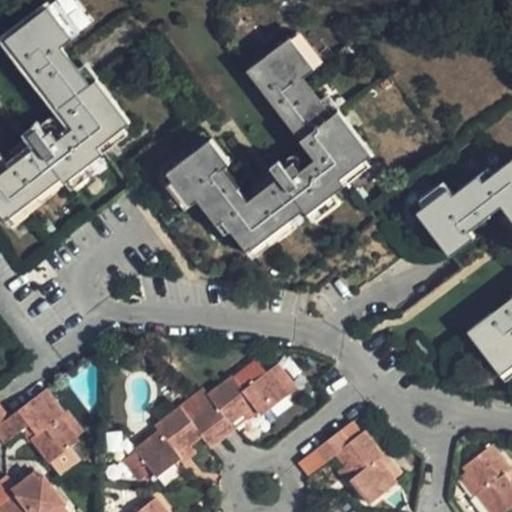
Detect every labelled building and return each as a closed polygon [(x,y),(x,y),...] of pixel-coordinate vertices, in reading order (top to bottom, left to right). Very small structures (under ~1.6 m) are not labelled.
[(80,29),(58,0),(51,0),(46,4),(70,37),(80,29)] [(0,212),(4,217),(47,186),(61,177),(64,181),(90,163),(103,153),(98,146),(124,128),(132,122),(100,79),(91,85),(78,67),(62,44),(70,37),(46,4),(5,35),(29,66),(38,60),(83,122),(75,128),(58,140),(53,134),(49,128),(42,133),(37,127),(29,133),(37,143),(43,151),(11,175),(2,181),(0,178),(0,212)] [(321,64),(297,32),(289,38),(313,70),(321,64)] [(171,175),(192,202),(197,197),(215,221),(222,217),(231,230),(245,249),(290,215),(301,206),(305,211),(332,191),(344,182),(339,176),(362,159),(371,153),(337,108),(330,113),(318,98),(304,77),(313,70),(289,38),(247,70),(270,101),(279,95),(322,153),(314,160),(299,171),(295,164),(291,161),(283,167),(276,158),(268,163),(276,174),(283,182),(250,206),(243,212),(214,172),(222,166),(228,162),(210,139),(168,171),(171,175)] [(29,66),(70,121),(75,128),(83,122),(38,60),(29,66)] [(100,79),(86,61),(78,67),(91,85),(100,79)] [(337,108),(325,93),(318,98),(330,113),(337,108)] [(270,101),(309,153),(314,160),(322,153),(279,95),(270,101)] [(70,121),(53,134),(58,140),(75,128),(70,121)] [(103,153),(129,134),(124,128),(98,146),(103,153)] [(37,143),(5,165),(11,175),(43,151),(37,143)] [(309,153),(295,164),(299,171),(314,160),(309,153)] [(0,178),(2,181),(11,175),(5,165),(0,158),(0,178)] [(344,182),(367,165),(362,159),(339,176),(344,182)] [(418,210),(451,252),(475,234),(471,229),(465,221),(505,192),(511,200),(511,201),(511,308),(506,313),(501,305),(468,330),(500,371),(511,361),(511,161),(485,180),(481,174),(454,193),(449,187),(422,206),(418,210)] [(70,189),(96,171),(90,163),(64,181),(70,189)] [(243,212),(250,206),(245,197),(222,166),(214,172),(243,212)] [(276,174),(245,197),(250,206),(283,182),(276,174)] [(164,180),(183,208),(192,202),(171,175),(164,180)] [(444,180),(417,199),(422,206),(449,187),(444,180)] [(10,225),(52,195),(47,186),(4,217),(10,225)] [(312,220),(338,200),(332,191),(305,211),(312,220)] [(511,201),(511,200),(505,192),(465,221),(471,229),(503,205),(511,216),(511,201)] [(251,257),(296,223),(290,215),(245,249),(251,257)] [(215,221),(224,235),(231,230),(222,217),(215,221)] [(511,295),(501,305),(506,313),(511,308),(511,295)] [(506,380),(511,375),(511,361),(500,371),(506,380)] [(297,389),(277,364),(269,370),(289,395),(297,389)] [(136,450),(157,477),(183,457),(179,452),(190,444),(201,436),(210,448),(236,428),(231,422),(242,414),(253,405),(259,412),(262,416),(289,395),(269,370),(243,389),(234,376),(209,395),(208,396),(214,404),(193,421),(182,407),(155,427),(159,432),(136,450)] [(8,418),(0,423),(0,435),(6,443),(29,425),(36,434),(32,438),(51,463),(71,448),(78,442),(76,439),(59,417),(64,413),(45,389),(8,418)] [(208,396),(209,395),(205,389),(182,407),(193,421),(214,404),(208,396)] [(248,421),(259,412),(253,405),(242,414),(248,421)] [(0,423),(8,418),(0,406),(0,423)] [(64,413),(59,417),(76,439),(83,433),(67,411),(64,413)] [(340,430),(315,449),(326,462),(337,454),(355,476),(350,479),(370,505),(397,484),(377,458),(382,455),(364,431),(349,442),(340,430)] [(196,452),(190,444),(179,452),(183,457),(181,459),(183,462),(196,452)] [(463,467),(467,471),(482,490),(477,494),(490,511),(505,511),(511,507),(511,481),(506,474),(511,470),(492,444),(463,467)] [(51,463),(61,476),(81,461),(71,448),(51,463)] [(122,461),(139,482),(153,472),(136,450),(122,461)] [(346,465),(339,471),(349,483),(351,481),(350,479),(355,476),(346,465)] [(467,471),(460,476),(475,496),(477,494),(482,490),(467,471)] [(14,489),(18,495),(0,509),(0,511),(53,511),(65,504),(43,475),(39,479),(34,474),(17,487),(14,489)] [(8,477),(0,482),(0,509),(18,495),(14,489),(17,487),(8,477)] [(136,511),(166,511),(155,497),(136,511)]
